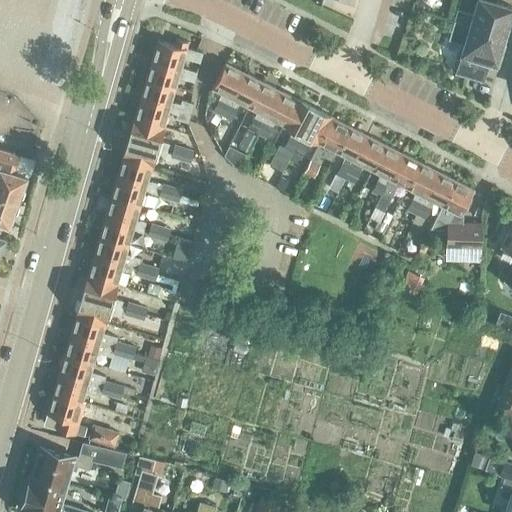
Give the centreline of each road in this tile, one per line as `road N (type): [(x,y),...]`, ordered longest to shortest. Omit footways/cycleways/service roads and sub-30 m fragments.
road 1 (tertiary): [(0,439),(120,0)]
road 2 (residential): [(347,78),(177,0)]
road 3 (residential): [(486,153),(347,78)]
